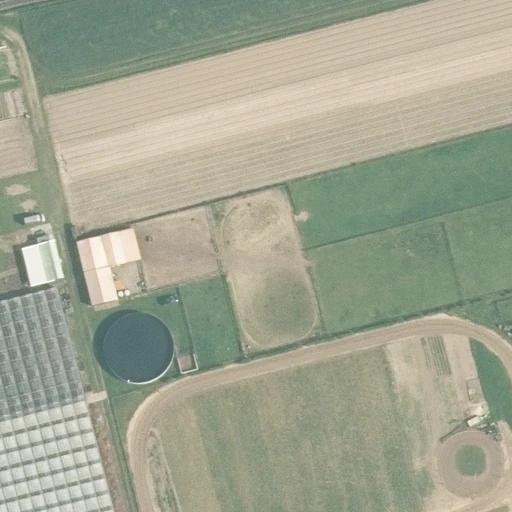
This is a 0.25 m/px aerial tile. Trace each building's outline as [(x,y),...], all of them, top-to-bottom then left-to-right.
[(0,120),(25,115),(19,87),(0,90),(0,120)] [(91,307),(116,301),(108,267),(124,264),(117,233),(76,243),(91,307)] [(46,283),(62,279),(53,241),(37,245),(46,283)] [(0,511),(113,511),(56,288),(0,302),(0,511)] [(174,348),(174,347),(174,341),(172,335),(169,329),(165,325),(160,321),(155,318),(147,316),(140,316),(131,318),(125,321),(120,325),(115,331),(113,337),(111,342),(111,348),(112,354),(113,359),(117,366),(121,370),(126,374),(131,377),(137,379),(144,379),(151,378),(157,376),(161,373),(166,370),(170,364),(172,360),(174,354),(174,348)]
